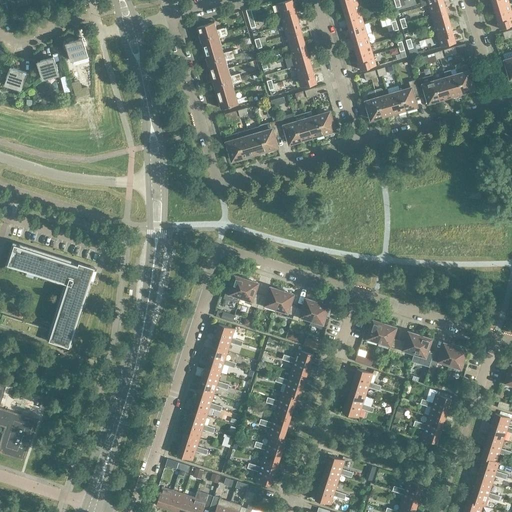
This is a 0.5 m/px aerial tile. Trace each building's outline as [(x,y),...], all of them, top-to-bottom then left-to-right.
[(289,0),(277,4),(280,15),(295,10),(292,0),(289,0)] [(428,5),(431,15),(446,11),(443,0),(428,5)] [(361,13),(358,3),(342,7),(345,18),(361,13)] [(494,8),(497,18),(511,14),(509,3),(494,8)] [(295,10),(280,15),(283,25),(298,20),(295,10)] [(431,15),(434,25),(449,21),(446,11),(431,15)] [(345,18),(348,28),(364,24),(361,13),(345,18)] [(511,13),(511,14),(497,18),(500,29),(511,25),(511,13)] [(283,25),(286,35),(301,31),(298,20),(283,25)] [(434,25),(437,36),(452,31),(449,21),(434,25)] [(200,39),(227,31),(226,28),(216,30),(214,22),(197,27),(200,39)] [(348,28),(351,39),(367,34),(364,24),(348,28)] [(511,29),(503,32),(505,39),(511,37),(511,29)] [(200,39),(204,51),(221,46),(219,38),(228,35),(227,31),(200,39)] [(286,35),(289,46),(304,41),(301,31),(286,35)] [(452,31),(437,36),(440,47),(456,42),(452,31)] [(367,34),(351,39),(354,49),(370,44),(367,34)] [(416,40),(418,48),(437,43),(435,35),(416,40)] [(82,38),(81,39),(66,43),(71,59),(87,54),(82,38)] [(304,41),(289,46),(292,56),(307,51),(304,41)] [(354,49),(357,59),(373,55),(370,44),(354,49)] [(465,44),(449,48),(451,55),(467,51),(465,44)] [(207,62),(234,54),(232,50),(223,53),(221,46),(204,51),(207,62)] [(410,56),(417,54),(415,47),(413,48),(408,49),(410,56)] [(292,56),(295,66),(310,62),(307,51),(292,56)] [(511,51),(503,55),(510,78),(511,77),(511,51)] [(207,62),(211,74),(228,69),(226,61),(235,58),(234,54),(207,62)] [(373,55),(357,59),(361,70),(376,66),(373,55)] [(58,73),(53,57),(37,62),(42,77),(58,73)] [(295,66),(298,77),(313,72),(310,62),(295,66)] [(457,74),(462,92),(463,92),(474,89),(466,64),(455,68),(457,74)] [(21,88),(26,72),(11,67),(5,83),(21,88)] [(214,85),(240,77),(239,73),(230,76),(228,69),(211,74),(214,85)] [(375,70),(364,73),(366,80),(377,77),(375,70)] [(444,72),(446,78),(451,96),(454,95),(455,96),(463,94),(463,92),(462,92),(457,74),(452,76),(450,70),(444,72)] [(313,72),(298,77),(301,88),(317,83),(313,72)] [(434,81),(432,75),(415,80),(419,92),(425,91),(428,102),(439,99),(440,99),(434,81)] [(214,85),(217,97),(235,92),(232,84),(241,81),(240,77),(214,85)] [(446,78),(434,81),(440,99),(439,99),(440,101),(448,98),(448,97),(451,96),(446,78)] [(410,88),(400,91),(405,109),(416,106),(413,94),(419,92),(415,80),(409,82),(410,88)] [(316,87),(305,91),(307,98),(318,94),(316,87)] [(375,90),(377,98),(382,116),(382,118),(391,115),(390,114),(394,113),(388,95),(384,96),(383,93),(382,89),(380,88),(376,89),(375,90)] [(368,100),(366,101),(371,119),(382,116),(377,98),(375,90),(369,92),(367,95),(368,100)] [(388,95),(394,113),(397,112),(397,113),(406,111),(405,109),(400,91),(388,95)] [(235,92),(217,97),(221,108),(247,101),(246,97),(237,99),(235,92)] [(248,113),(254,110),(251,104),(245,106),(248,113)] [(236,111),(225,114),(227,121),(238,118),(236,111)] [(311,111),(305,113),(307,119),(312,137),(315,136),(316,137),(324,135),(324,133),(323,133),(318,115),(313,117),(311,111)] [(329,112),(318,115),(323,133),(324,133),(335,130),(329,112)] [(283,119),(276,121),(280,133),(286,131),(289,143),(300,140),(301,140),(295,122),(296,122),(293,113),(284,116),(283,119)] [(307,119),(296,122),(295,122),(301,140),(300,140),(301,142),(309,139),(309,138),(312,137),(307,119)] [(266,150),(277,147),(274,135),(280,133),(276,121),(259,126),(266,150)] [(248,130),(255,153),(258,153),(258,154),(267,152),(266,150),(259,126),(248,130)] [(251,154),(255,153),(248,130),(236,133),(238,139),(243,157),(243,158),(252,156),(251,154)] [(243,157),(238,139),(236,133),(225,136),(232,160),(243,157)] [(17,264),(16,267),(27,271),(28,268),(35,270),(35,273),(46,277),(47,274),(54,276),(53,279),(65,283),(65,281),(68,282),(49,340),(66,346),(69,338),(72,338),(75,327),(73,326),(75,319),(78,320),(81,308),(79,307),(81,300),(84,301),(94,271),(71,263),(14,244),(9,262),(17,264)] [(240,297),(247,278),(242,276),(240,277),(235,275),(229,294),(240,297)] [(250,306),(257,308),(261,296),(255,294),(258,283),(253,281),(251,279),(247,278),(240,297),(252,301),(250,306)] [(264,305),(276,309),(282,289),(278,288),(276,288),(270,287),(267,298),(261,296),(257,308),(263,310),(264,305)] [(286,317),(292,319),(296,307),(290,305),(293,294),(288,292),(287,291),(282,289),(276,309),(287,313),(286,317)] [(300,317),(311,320),(318,301),(313,299),(311,300),(305,298),(302,309),(296,307),(292,319),(298,321),(300,317)] [(318,301),(311,320),(310,325),(321,329),(329,306),(323,304),(322,302),(318,301)] [(221,318),(233,322),(235,316),(223,312),(221,318)] [(2,314),(0,321),(0,324),(45,339),(48,329),(2,314)] [(367,338),(378,342),(385,322),(380,321),(378,321),(373,320),(367,338)] [(388,350),(395,352),(399,340),(393,338),(396,327),(391,325),(389,324),(385,322),(378,342),(390,346),(388,350)] [(215,335),(231,340),(235,329),(219,324),(215,335)] [(402,350),(414,353),(420,334),(416,332),(414,333),(408,331),(405,342),(399,340),(395,352),(401,354),(402,350)] [(425,335),(420,334),(414,353),(411,361),(429,367),(430,364),(434,351),(428,350),(432,339),(426,337),(425,335)] [(215,335),(212,346),(228,351),(231,340),(215,335)] [(305,338),(303,345),(315,348),(317,342),(305,338)] [(438,361),(449,365),(456,345),(451,344),(449,344),(443,342),(440,353),(434,351),(430,364),(436,365),(438,361)] [(456,345),(449,365),(461,369),(467,350),(461,348),(460,347),(456,345)] [(224,362),(228,351),(212,346),(208,357),(224,362)] [(294,360),(310,365),(313,354),(297,349),(294,360)] [(357,355),(355,361),(371,366),(373,360),(357,355)] [(208,357),(205,368),(221,373),(224,362),(208,357)] [(294,360),(290,371),(306,376),(310,365),(294,360)] [(474,377),(481,376),(481,367),(473,368),(474,377)] [(217,384),(221,373),(205,368),(201,378),(217,384)] [(357,368),(353,380),(369,385),(373,373),(357,368)] [(303,387),(306,376),(290,371),(287,382),(303,387)] [(391,377),(389,384),(397,386),(399,380),(391,377)] [(201,378),(198,389),(214,394),(217,384),(201,378)] [(369,385),(353,380),(350,390),(366,395),(369,385)] [(287,382),(283,393),(297,397),(297,398),(299,398),(303,387),(287,382)] [(0,425),(7,428),(0,447),(0,453),(23,460),(36,419),(0,407),(0,396),(4,385),(0,383),(0,425)] [(441,389),(453,393),(455,387),(443,383),(441,389)] [(194,400),(210,405),(214,394),(198,389),(194,400)] [(350,390),(346,401),(362,406),(366,395),(350,390)] [(293,408),(297,398),(297,397),(283,393),(281,392),(278,403),(293,408)] [(432,405),(448,410),(451,399),(435,394),(432,405)] [(39,407),(45,409),(47,402),(41,400),(39,407)] [(194,400),(191,411),(207,416),(210,405),(194,400)] [(362,406),(346,401),(343,412),(359,418),(362,406)] [(499,401),(497,407),(509,411),(511,405),(499,401)] [(278,403),(274,414),(290,419),(293,408),(278,403)] [(432,405),(428,416),(444,421),(448,410),(432,405)] [(191,411),(187,422),(203,427),(207,416),(191,411)] [(495,413),(491,424),(507,429),(511,418),(495,413)] [(274,414),(271,425),(286,430),(290,419),(274,414)] [(428,416),(425,427),(441,432),(444,421),(428,416)] [(184,433),(200,438),(203,427),(187,422),(184,433)] [(504,440),(507,429),(491,424),(488,435),(504,440)] [(283,441),(283,440),(286,430),(271,425),(267,436),(269,437),(269,436),(283,441)] [(441,432),(425,427),(421,438),(437,443),(441,432)] [(184,433),(180,444),(196,449),(200,438),(184,433)] [(488,435),(484,446),(500,451),(504,440),(488,435)] [(269,436),(269,437),(266,447),(282,452),(285,441),(283,440),(283,441),(269,436)] [(196,449),(180,444),(177,455),(192,460),(196,449)] [(497,462),(497,461),(500,451),(484,446),(481,457),(483,458),(483,457),(497,462)] [(266,447),(262,458),(278,463),(282,452),(266,447)] [(329,455),(325,466),(341,471),(345,460),(329,455)] [(483,458),(480,468),(495,473),(499,462),(497,461),(497,462),(483,457),(483,458)] [(178,462),(175,461),(167,458),(165,464),(177,468),(178,462)] [(275,474),(278,463),(262,458),(259,469),(275,474)] [(190,466),(178,462),(177,468),(180,469),(185,471),(188,471),(190,466)] [(341,471),(325,466),(322,477),(338,482),(341,471)] [(196,468),(194,473),(197,473),(196,476),(201,477),(203,470),(196,468)] [(476,479),(492,484),(495,473),(480,468),(476,479)] [(275,474),(259,469),(255,480),(271,485),(275,474)] [(213,479),(212,482),(217,483),(220,475),(212,473),(211,478),(213,479)] [(322,477),(318,488),(334,493),(338,482),(322,477)] [(476,479),(473,490),(488,495),(492,484),(476,479)] [(408,481),(404,492),(420,497),(423,486),(408,481)] [(262,489),(251,485),(249,491),(260,495),(262,489)] [(167,508),(173,490),(162,487),(156,505),(167,508)] [(334,493),(318,488),(315,499),(331,504),(334,493)] [(167,508),(178,511),(184,494),(173,490),(167,508)] [(197,490),(195,497),(190,511),(202,511),(204,505),(210,507),(214,496),(197,490)] [(483,505),(482,505),(485,506),(488,495),(473,490),(469,500),(469,501),(483,505)] [(420,497),(404,492),(400,503),(416,508),(420,497)] [(178,511),(190,511),(195,497),(184,494),(178,511)] [(214,511),(226,511),(228,508),(230,501),(214,496),(210,507),(216,509),(214,511)] [(511,507),(511,500),(503,496),(501,503),(511,507)] [(467,500),(463,511),(466,511),(480,511),(482,505),(483,505),(469,501),(469,500),(467,500)] [(230,501),(228,508),(226,511),(239,511),(241,506),(242,505),(230,501)] [(400,503),(397,511),(414,511),(416,508),(400,503)]
